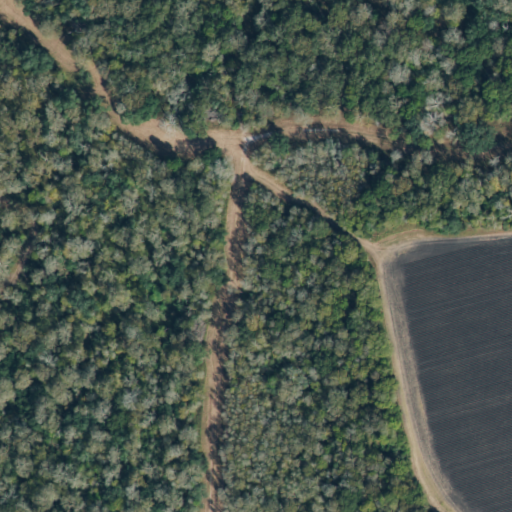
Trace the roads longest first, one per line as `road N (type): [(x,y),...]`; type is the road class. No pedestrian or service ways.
road 1 (residential): [(0,20),(18,40),(115,98),(183,122),(309,118),(421,142),(511,126)]
road 2 (residential): [(214,121),(187,511)]
